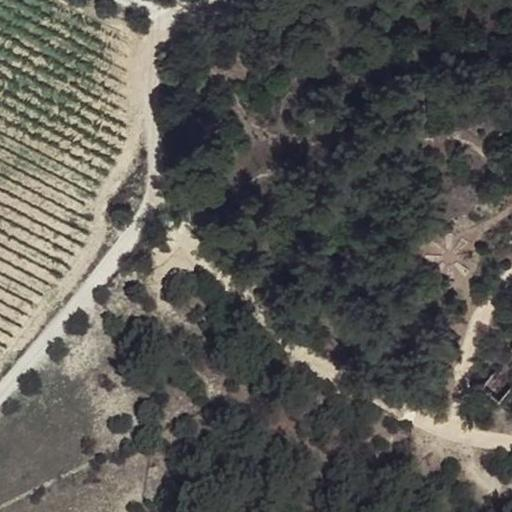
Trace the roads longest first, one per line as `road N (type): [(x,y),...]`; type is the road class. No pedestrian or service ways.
road 1 (unclassified): [(159,193),(0,398)]
road 2 (residential): [(159,193),(150,48),(166,8),(210,0)]
